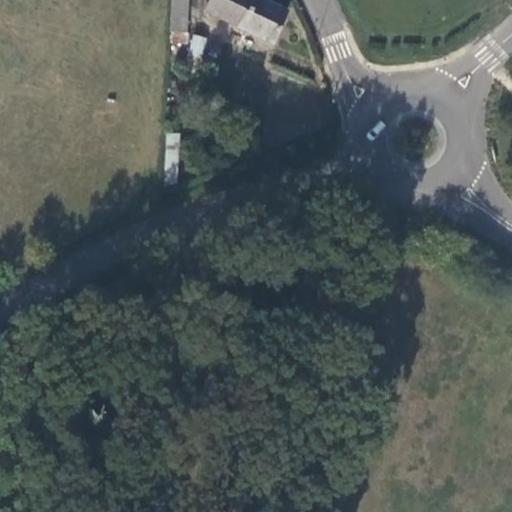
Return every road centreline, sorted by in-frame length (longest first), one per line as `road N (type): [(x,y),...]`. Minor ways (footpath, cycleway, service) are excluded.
road 1 (tertiary): [(0,305),(176,224),(370,166)]
road 2 (track): [(160,511),(176,224)]
road 3 (unclassified): [(314,0),(355,85),(376,104)]
